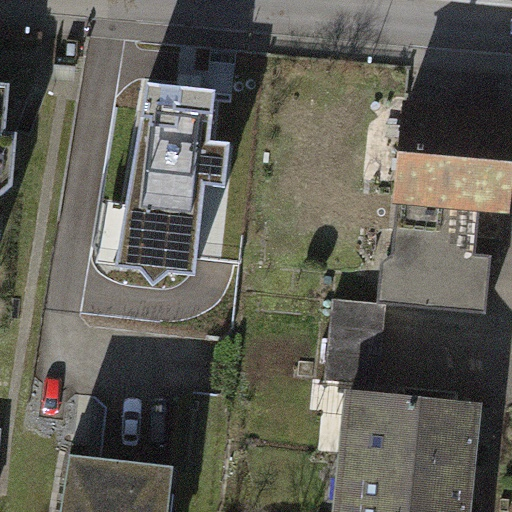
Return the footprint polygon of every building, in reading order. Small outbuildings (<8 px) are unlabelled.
[(0,207),(10,85),(0,83),(0,207)] [(149,84),(120,265),(143,269),(155,286),(172,272),(196,276),(206,182),(226,184),(230,143),(211,141),(217,91),(149,84)] [(511,119),(409,110),(395,251),(384,262),(380,303),(488,313),(493,257),(474,255),(480,197),(509,200),(511,170),(511,119)] [(338,307),(337,388),(390,388),(390,308),(338,307)] [(368,394),(361,455),(473,466),(479,405),(368,394)] [(0,498),(7,499),(9,431),(0,431),(0,498)] [(176,511),(184,458),(59,441),(49,511),(176,511)] [(361,455),(355,511),(468,511),(473,466),(361,455)]
